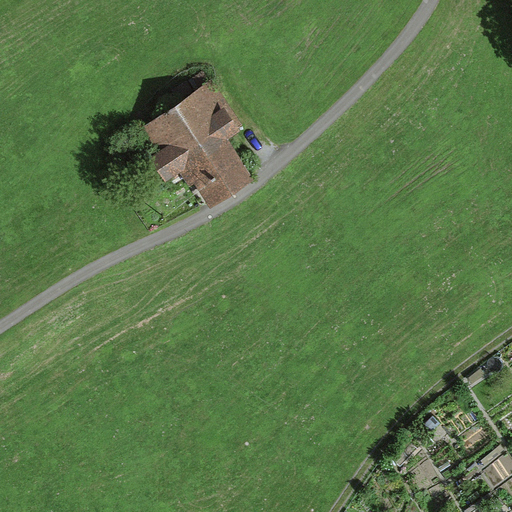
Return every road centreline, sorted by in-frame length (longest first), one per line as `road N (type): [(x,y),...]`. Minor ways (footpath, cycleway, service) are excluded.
road 1 (unclassified): [(432,0),(408,37),(257,183),(59,287),(0,329)]
road 2 (track): [(511,332),(430,392),(375,451),(336,511)]
